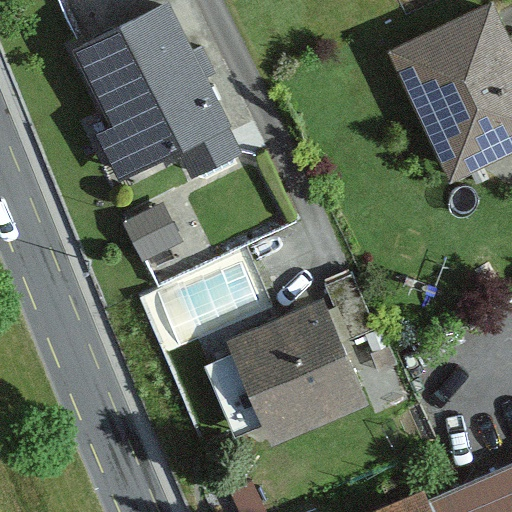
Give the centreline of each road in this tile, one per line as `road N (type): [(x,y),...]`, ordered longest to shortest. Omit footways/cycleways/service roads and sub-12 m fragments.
road 1 (secondary): [(0,162),(147,511)]
road 2 (residential): [(207,0),(334,251)]
